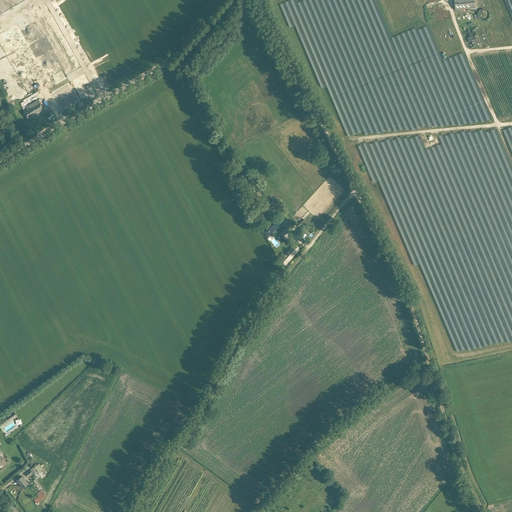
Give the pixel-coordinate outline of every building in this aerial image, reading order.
[(0,0),(0,10),(17,0),(0,0)] [(406,6),(397,7),(397,13),(405,12),(410,11),(409,5),(408,3),(410,3),(410,0),(412,0),(404,0),(404,1),(405,1),(406,6)] [(458,0),(462,9),(463,9),(475,37),(494,29),(482,1),(484,0),(458,0)] [(26,37),(5,49),(30,94),(52,82),(36,54),(43,49),(45,52),(44,53),(43,54),(42,55),(42,56),(42,58),(42,59),(42,60),(43,61),(43,62),(44,63),(45,64),(46,64),(47,65),(48,65),(49,65),(51,65),(52,65),(53,64),(54,64),(55,63),(55,62),(56,61),(56,60),(56,58),(56,57),(56,56),(56,55),(55,54),(54,53),(54,52),(53,52),(51,51),(50,51),(49,51),(48,51),(47,51),(45,48),(52,44),(67,70),(78,64),(63,38),(65,37),(59,26),(57,27),(42,1),(31,7),(46,33),(39,37),(37,34),(38,33),(39,32),(39,31),(40,30),(40,29),(40,28),(39,27),(39,25),(38,24),(37,23),(36,22),(35,22),(33,21),(32,21),(31,22),(30,22),(29,22),(28,23),(27,24),(26,25),(26,26),(25,27),(25,28),(25,29),(25,31),(26,32),(26,33),(27,34),(28,34),(29,35),(30,35),(31,36),(33,36),(34,36),(35,35),(37,38),(29,42),(26,37)] [(14,15),(0,23),(0,41),(2,45),(24,33),(14,15)] [(442,15),(427,21),(435,39),(450,33),(442,15)] [(0,55),(0,81),(7,95),(19,88),(0,55)] [(27,109),(24,111),(26,114),(28,119),(43,110),(41,105),(39,102),(36,104),(32,107),(30,104),(26,107),(27,109)] [(301,230),(308,223),(305,219),(297,226),(301,230)] [(268,237),(277,229),(273,224),(264,232),(268,237)] [(286,227),(279,234),(285,240),(292,234),(286,227)] [(280,260),(281,261),(285,265),(299,250),(295,246),(293,245),(280,260)] [(16,412),(7,416),(10,421),(18,416),(16,412)] [(23,476),(17,481),(23,488),(28,484),(32,481),(27,473),(23,476)] [(42,489),(37,494),(39,495),(34,500),(38,504),(47,494),(42,489)]
